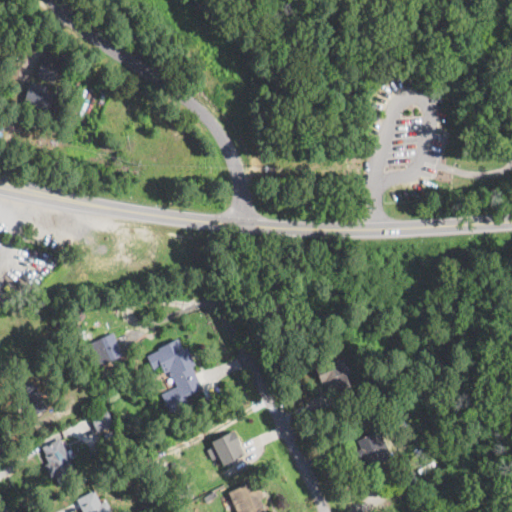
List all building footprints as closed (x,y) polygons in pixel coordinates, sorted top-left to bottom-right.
[(59,64),(52,82),(36,76),(35,76),(42,57),(45,59),(59,64)] [(64,74),(61,82),(55,80),(58,72),(64,74)] [(52,94),(47,113),(26,107),(22,106),(29,81),(33,82),(48,87),(46,92),(52,94)] [(86,313),(82,319),(77,316),(80,310),(86,313)] [(123,356),(99,367),(88,343),(112,332),(115,337),(121,351),(122,352),(123,356)] [(179,338),(184,349),(187,348),(194,364),(192,365),(196,374),(200,382),(203,388),(185,396),(188,404),(170,413),(161,393),(168,390),(171,389),(176,386),(171,377),(169,378),(167,374),(169,373),(168,371),(164,374),(163,372),(160,366),(153,370),(146,355),(157,350),(157,348),(179,338)] [(346,377),(354,396),(339,402),(334,389),(327,391),(324,384),(323,382),(321,383),(321,382),(315,367),(341,357),(344,365),(345,366),(343,367),(346,377)] [(48,408),(31,417),(26,407),(23,403),(16,389),(33,380),(48,408)] [(97,431),(95,432),(89,417),(88,415),(105,407),(113,424),(97,431)] [(222,464),(218,455),(211,458),(207,448),(214,445),(211,440),(234,429),(245,453),(222,464)] [(374,432),(386,458),(385,458),(368,467),(363,456),(359,458),(356,450),(360,448),(356,441),(374,432)] [(70,460),(78,476),(59,486),(54,475),(49,477),(44,465),(43,465),(47,463),(45,459),(40,449),(40,447),(46,445),(57,439),(59,438),(63,446),(70,460)] [(161,456),(149,462),(146,455),(157,449),(161,456)] [(175,474),(168,478),(161,468),(168,463),(175,474)] [(417,483),(410,485),(405,474),(412,472),(417,483)] [(260,497),(266,511),(271,511),(273,511),(275,510),(275,511),(236,511),(235,508),(231,500),(228,492),(255,479),(263,496),(260,497)] [(94,490),(100,503),(105,500),(111,511),(83,511),(81,508),(78,501),(77,499),(94,490)]
